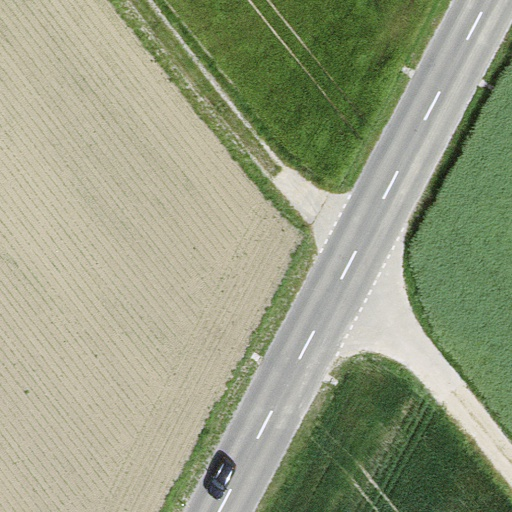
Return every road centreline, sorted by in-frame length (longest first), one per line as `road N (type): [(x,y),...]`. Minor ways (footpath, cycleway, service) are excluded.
road 1 (tertiary): [(221,511),(490,0)]
road 2 (track): [(348,271),(511,480)]
